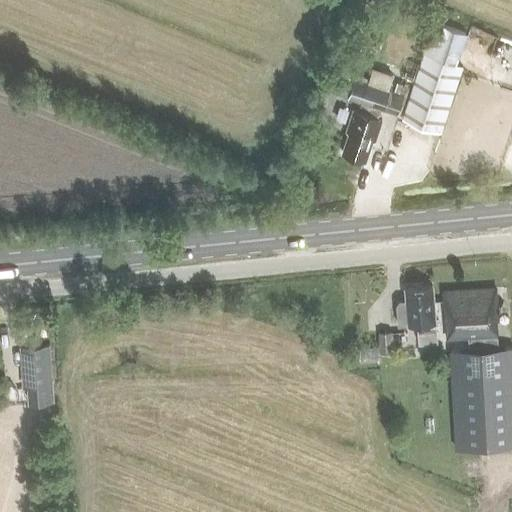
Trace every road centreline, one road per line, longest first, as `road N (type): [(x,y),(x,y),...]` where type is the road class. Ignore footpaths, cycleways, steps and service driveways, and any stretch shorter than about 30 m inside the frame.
road 1 (unclassified): [(0,297),(511,243)]
road 2 (primary): [(0,269),(511,219)]
